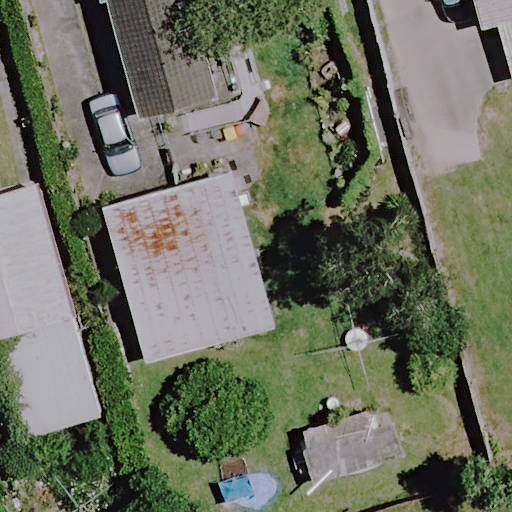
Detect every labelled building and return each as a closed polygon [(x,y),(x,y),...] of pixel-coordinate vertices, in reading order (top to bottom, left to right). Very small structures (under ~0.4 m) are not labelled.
[(100,0),(130,116),(207,96),(182,0),(100,0)] [(511,0),(470,0),(495,88),(511,83),(511,0)] [(268,327),(224,168),(97,204),(141,363),(268,327)] [(96,419),(32,185),(0,193),(0,365),(20,440),(96,419)] [(375,413),(290,436),(308,500),(392,478),(375,413)] [(457,511),(452,493),(377,511),(457,511)]
